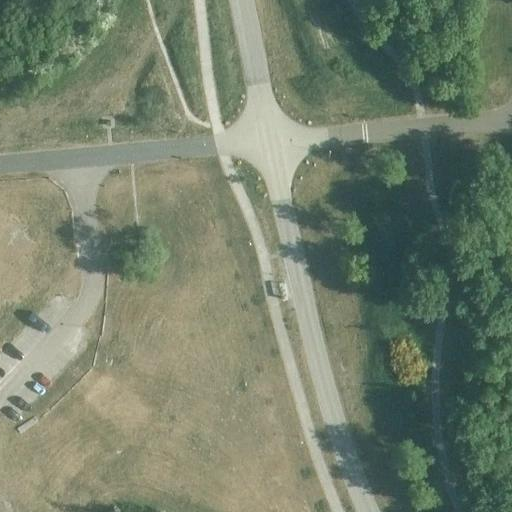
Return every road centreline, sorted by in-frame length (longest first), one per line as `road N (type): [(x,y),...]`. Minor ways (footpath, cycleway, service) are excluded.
road 1 (tertiary): [(367,511),(337,436),(270,139)]
road 2 (unclassified): [(0,164),(270,139)]
road 3 (residential): [(511,117),(270,139)]
road 4 (tertiary): [(270,139),(242,0)]
